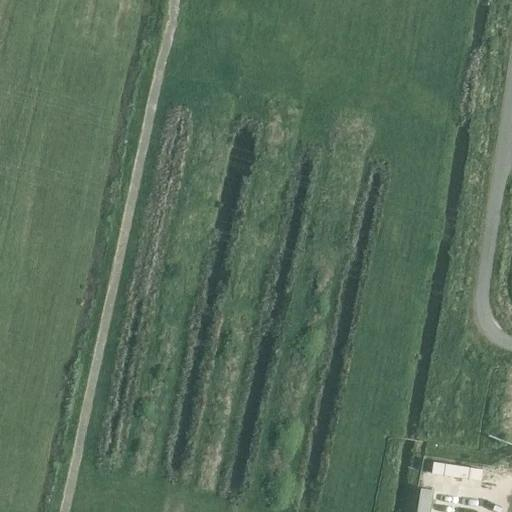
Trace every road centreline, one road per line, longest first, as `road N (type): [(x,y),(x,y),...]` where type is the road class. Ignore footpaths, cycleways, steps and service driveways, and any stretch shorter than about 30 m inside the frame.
road 1 (track): [(167,0),(61,511)]
road 2 (unclassified): [(511,99),(481,305),(491,331),(511,344)]
